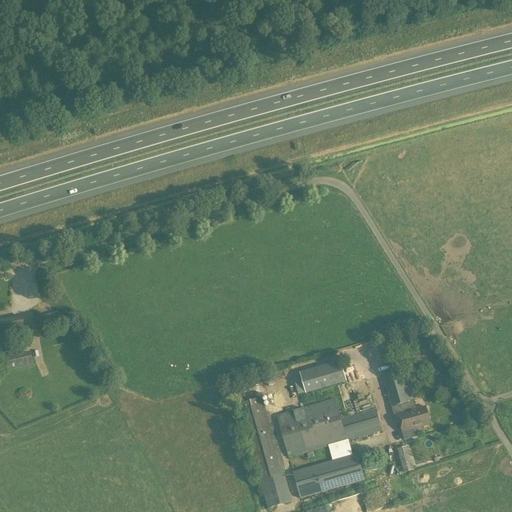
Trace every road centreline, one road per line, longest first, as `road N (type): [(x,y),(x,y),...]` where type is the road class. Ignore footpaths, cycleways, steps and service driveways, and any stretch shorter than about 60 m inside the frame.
road 1 (unclassified): [(511,455),(341,185),(311,181),(47,258)]
road 2 (motorway): [(0,211),(511,68)]
road 3 (motorway): [(511,41),(0,184)]
